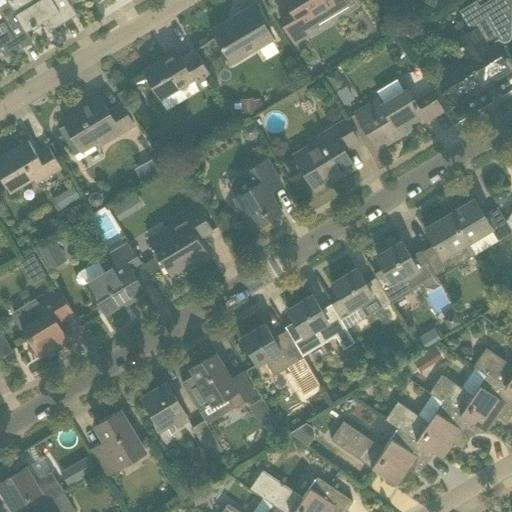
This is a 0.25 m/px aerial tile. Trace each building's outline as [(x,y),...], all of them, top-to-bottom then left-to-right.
[(0,0),(0,47),(3,46),(9,56),(33,42),(27,32),(6,0),(0,0)] [(78,15),(72,5),(68,0),(6,0),(27,32),(48,19),(54,29),(78,15)] [(285,0),(293,12),(280,20),(295,44),(308,36),(302,25),(343,0),(347,7),(349,6),(345,0),(285,0)] [(511,0),(478,0),(481,5),(480,5),(477,0),(460,10),(472,32),(457,41),(467,57),(443,71),(460,100),(484,85),(481,80),(507,65),(493,42),(499,38),(499,39),(500,40),(501,41),(502,41),(503,42),(504,42),(506,42),(507,41),(508,41),(509,40),(510,39),(511,38),(511,37),(511,36),(511,25),(511,0)] [(271,34),(253,5),(234,17),(236,21),(215,34),(233,64),(260,47),(257,43),(271,34)] [(415,43),(419,31),(410,28),(406,40),(415,43)] [(210,80),(212,75),(196,50),(182,58),(177,50),(143,71),(167,110),(211,82),(210,80)] [(336,69),(326,76),(335,92),(342,88),(343,80),(336,69)] [(408,89),(383,105),(379,97),(354,112),(377,150),(404,133),(401,128),(422,115),(426,121),(444,109),(433,91),(415,101),(408,89)] [(63,119),(66,125),(59,129),(75,155),(81,151),(82,153),(95,145),(97,149),(135,127),(121,104),(109,111),(100,97),(63,119)] [(264,105),(260,99),(253,100),(253,98),(241,99),(241,103),(242,112),(253,111),(254,111),(264,105)] [(354,168),(355,168),(344,150),(358,141),(346,121),(313,140),(315,143),(294,155),(316,191),(338,177),(338,178),(339,177),(338,175),(346,170),(347,172),(354,168)] [(257,137),(259,131),(255,126),(250,125),(244,128),(243,134),(246,139),(252,140),(257,137)] [(62,168),(48,146),(36,153),(29,140),(0,157),(0,175),(11,193),(36,178),(38,183),(62,168)] [(175,157),(174,152),(170,149),(164,149),(161,152),(159,157),(161,162),(166,165),(171,164),(174,161),(175,157)] [(157,156),(149,161),(155,173),(163,168),(157,156)] [(235,198),(254,229),(282,212),(270,192),(283,185),(267,159),(241,175),(240,174),(233,178),(231,187),(237,197),(235,198)] [(60,195),(66,206),(81,197),(74,186),(60,195)] [(504,204),(508,197),(504,190),(496,190),(492,197),(496,204),(504,204)] [(97,207),(101,205),(104,200),(101,194),(95,192),(91,194),(89,200),(91,205),(97,207)] [(469,243),(470,244),(493,230),(499,241),(511,232),(511,230),(506,221),(498,207),(484,215),(474,198),(450,213),(468,243),(469,243)] [(132,214),(124,200),(111,207),(120,221),(132,214)] [(200,208),(169,226),(148,239),(172,278),(210,255),(200,239),(214,230),(200,208)] [(426,227),(436,244),(422,252),(424,255),(438,278),(451,269),(475,254),(470,244),(469,243),(468,243),(450,213),(426,227)] [(54,264),(69,259),(63,243),(61,243),(58,234),(37,247),(39,253),(48,250),(54,264)] [(129,240),(96,260),(83,268),(78,275),(77,279),(79,283),(83,284),(87,283),(105,313),(130,298),(132,302),(146,293),(131,267),(141,261),(129,240)] [(424,255),(413,261),(402,242),(377,257),(386,271),(376,277),(378,282),(391,303),(424,283),(425,287),(434,288),(441,284),(437,278),(438,278),(424,255)] [(157,256),(144,263),(150,274),(163,266),(157,256)] [(378,282),(369,287),(357,269),(333,283),(341,298),(331,304),(334,309),(347,330),(391,303),(378,282)] [(29,342),(27,346),(31,352),(36,353),(53,343),(56,348),(68,341),(58,325),(75,314),(60,290),(38,304),(44,315),(22,328),(30,341),(29,342)] [(302,356),(336,336),(344,349),(354,343),(347,330),(334,309),(324,314),(313,295),(288,310),(296,324),(286,330),(290,336),(302,356)] [(455,311),(443,319),(450,331),(462,324),(455,311)] [(274,376),(303,358),(302,356),(290,336),(278,344),(266,324),(241,339),(257,365),(265,360),(274,376)] [(13,351),(3,333),(0,335),(0,355),(2,358),(13,351)] [(511,364),(487,347),(474,366),(487,375),(511,392),(511,364)] [(432,365),(423,351),(411,359),(419,372),(432,365)] [(217,353),(191,369),(202,387),(190,395),(201,412),(228,396),(234,407),(255,394),(242,374),(232,379),(217,353)] [(354,372),(363,386),(377,378),(368,364),(354,372)] [(443,402),(478,426),(488,433),(498,417),(501,419),(503,417),(508,420),(511,414),(511,392),(487,375),(473,395),(443,374),(430,393),(443,401),(443,402)] [(167,383),(143,398),(162,428),(174,421),(178,427),(190,420),(167,383)] [(255,416),(266,409),(260,399),(249,406),(255,416)] [(434,453),(444,460),(454,443),(457,445),(459,443),(464,447),(478,426),(443,402),(429,422),(399,401),(386,420),(399,429),(434,453)] [(146,451),(121,411),(96,426),(106,443),(94,450),(108,474),(146,451)] [(204,421),(192,428),(210,458),(223,451),(204,421)] [(420,474),(431,457),(434,453),(399,429),(385,449),(344,421),(332,440),(398,485),(410,467),(420,474)] [(307,422),(290,433),(309,446),(316,437),(315,428),(307,422)] [(296,450),(292,439),(279,444),(283,455),(296,450)] [(60,470),(69,486),(98,469),(90,453),(60,470)] [(0,482),(0,483),(14,474),(8,463),(0,467),(0,482)] [(36,481),(27,467),(14,474),(0,483),(0,482),(0,492),(4,500),(6,498),(12,509),(29,499),(35,510),(65,492),(53,471),(36,481)] [(284,511),(345,511),(353,501),(317,476),(302,497),(261,469),(249,488),(263,497),(284,511)] [(36,511),(77,511),(65,492),(35,510),(36,511)] [(193,498),(196,507),(205,504),(202,495),(193,498)] [(284,511),(263,497),(253,511),(240,511),(228,504),(222,511),(284,511)]
